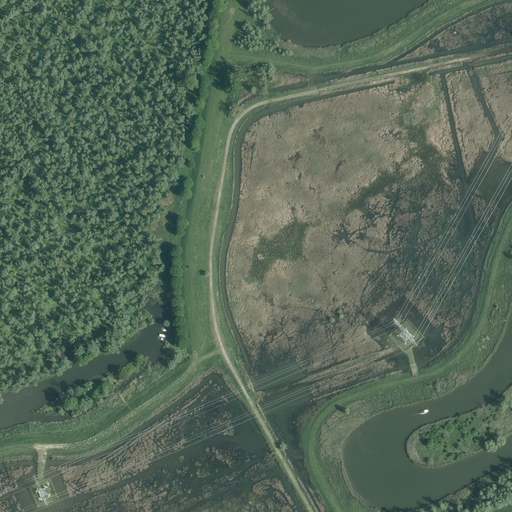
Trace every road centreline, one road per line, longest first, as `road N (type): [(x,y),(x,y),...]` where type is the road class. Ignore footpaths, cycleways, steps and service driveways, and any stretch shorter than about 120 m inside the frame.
road 1 (track): [(511,49),(250,105),(235,120),(210,264),(223,351)]
road 2 (track): [(0,449),(92,440),(196,361),(223,351)]
road 3 (track): [(223,351),(311,511)]
